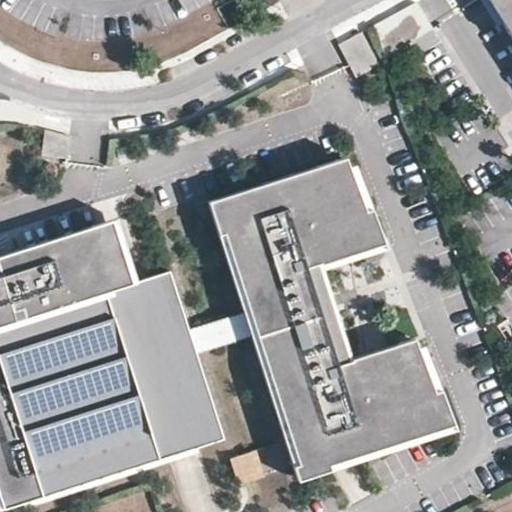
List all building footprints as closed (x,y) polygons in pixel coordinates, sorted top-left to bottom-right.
[(511,0),(486,0),(511,37),(511,0)] [(351,75),(375,69),(366,36),(343,42),(351,75)] [(212,200),(300,473),(448,425),(420,336),(346,360),(315,266),(388,242),(359,152),(212,200)] [(0,497),(4,509),(223,438),(169,271),(116,288),(97,229),(0,259),(0,497)] [(236,486),(285,473),(278,446),(229,460),(236,486)]
